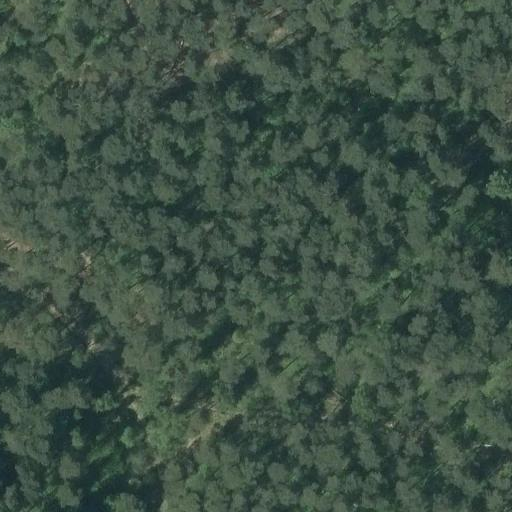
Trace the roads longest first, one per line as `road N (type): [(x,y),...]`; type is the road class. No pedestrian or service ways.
road 1 (track): [(158,511),(108,371),(200,401),(366,421),(451,442),(511,440)]
road 2 (track): [(108,371),(28,298),(0,283)]
